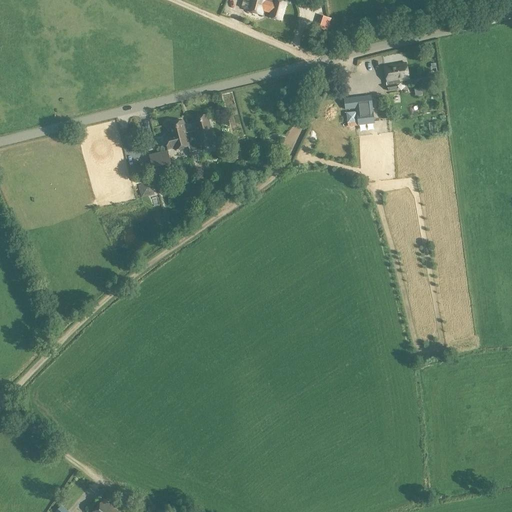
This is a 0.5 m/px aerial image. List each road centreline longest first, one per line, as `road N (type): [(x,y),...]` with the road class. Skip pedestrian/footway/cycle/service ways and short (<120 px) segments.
road 1 (unclassified): [(0,143),(511,14)]
road 2 (track): [(327,61),(315,104),(279,169),(147,265),(3,400)]
road 3 (track): [(174,511),(93,476),(3,400)]
road 4 (track): [(312,65),(170,0)]
